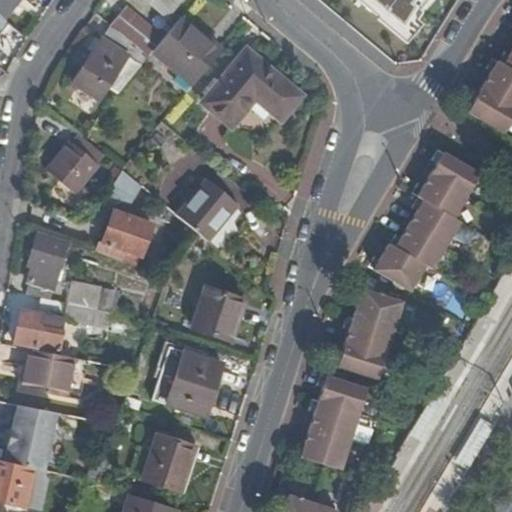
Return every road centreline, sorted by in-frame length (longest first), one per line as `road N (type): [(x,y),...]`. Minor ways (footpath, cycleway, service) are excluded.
road 1 (residential): [(83,0),(31,76),(0,215)]
road 2 (residential): [(364,80),(310,306)]
road 3 (residential): [(310,306),(399,156),(403,113)]
road 4 (residential): [(242,511),(310,306)]
road 5 (residential): [(403,113),(433,86),(489,0)]
road 6 (residential): [(364,80),(269,0)]
